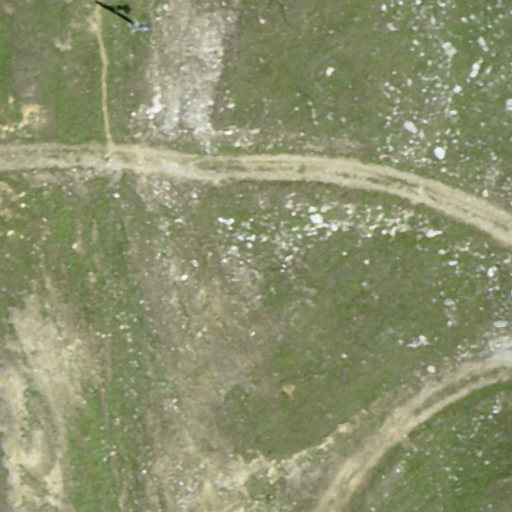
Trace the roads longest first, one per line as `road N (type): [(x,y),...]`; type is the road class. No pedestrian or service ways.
road 1 (track): [(511,220),(399,174),(105,134),(0,144)]
road 2 (track): [(344,511),(379,468),(511,358)]
